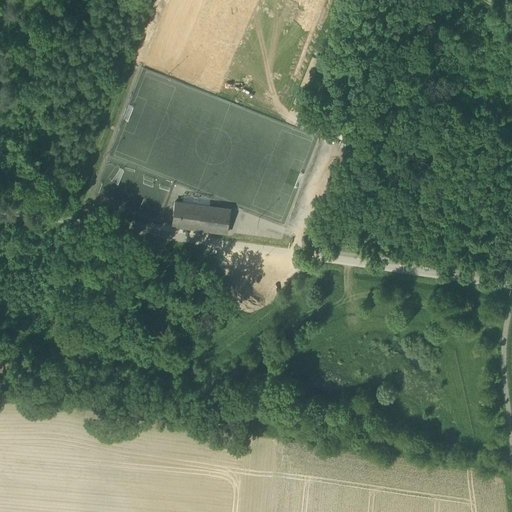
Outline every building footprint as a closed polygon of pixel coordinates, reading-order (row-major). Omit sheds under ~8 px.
[(298,115),(320,125),(322,120),(299,111),(298,115)] [(349,136),(326,127),(324,131),(347,141),(349,136)] [(183,194),(182,202),(209,205),(210,198),(183,194)] [(172,225),(227,232),(229,216),(215,214),(216,206),(209,205),(182,202),(174,201),(172,225)] [(230,208),(216,206),(215,214),(229,216),(230,208)]
